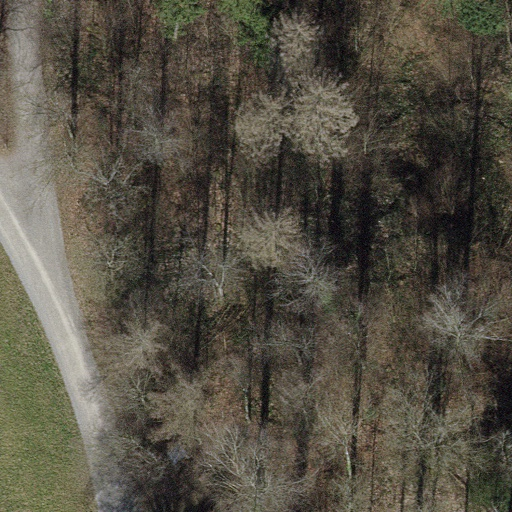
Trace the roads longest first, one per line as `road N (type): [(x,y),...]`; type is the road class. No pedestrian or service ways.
road 1 (track): [(0,196),(32,250),(101,420),(116,511)]
road 2 (track): [(34,0),(32,250)]
